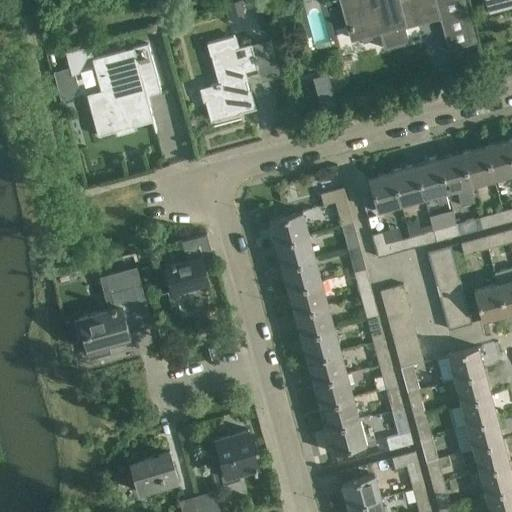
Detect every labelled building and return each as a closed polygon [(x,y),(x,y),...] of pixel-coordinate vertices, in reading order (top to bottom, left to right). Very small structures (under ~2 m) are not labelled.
[(419,16),(422,26),(440,21),(469,13),(465,0),(342,0),(352,35),(379,28),(385,49),(410,42),(407,30),(404,20),(419,16)] [(511,0),(488,0),(491,9),(511,3),(511,0)] [(304,22),(310,53),(324,51),(318,20),(304,22)] [(220,82),(201,87),(211,121),(254,109),(244,72),(257,68),(251,44),(237,48),(233,36),(207,43),(210,55),(212,55),(220,82)] [(148,45),(93,60),(102,92),(88,96),(99,136),(117,131),(118,134),(135,129),(134,126),(153,120),(149,102),(143,83),(157,79),(148,45)] [(54,82),(62,110),(79,105),(71,77),(54,82)] [(511,174),(511,149),(509,139),(486,146),(495,179),(511,174)] [(495,179),(486,146),(463,152),(472,185),(495,179)] [(472,185),(463,152),(439,158),(449,191),(457,189),(462,208),(476,204),(471,185),(472,185)] [(449,191),(439,158),(416,164),(425,198),(436,195),(439,205),(452,202),(449,191)] [(425,198),(416,164),(393,171),(402,204),(425,198)] [(402,204),(393,171),(370,177),(379,211),(402,204)] [(348,200),(344,188),(321,194),(324,206),(335,203),(348,200)] [(354,225),(348,200),(335,203),(342,228),(354,225)] [(511,221),(511,208),(503,211),(507,223),(511,221)] [(310,236),(303,211),(269,220),(276,245),(310,236)] [(507,223),(503,211),(480,217),(484,229),(507,223)] [(461,235),(484,229),(480,217),(458,223),(461,235)] [(438,242),(434,230),(423,233),(421,229),(419,221),(408,224),(411,236),(414,248),(438,242)] [(461,235),(458,223),(434,230),(438,242),(461,235)] [(360,247),(354,225),(342,228),(348,250),(360,247)] [(489,249),(511,243),(509,231),(485,238),(489,249)] [(389,255),(386,243),(382,232),(371,235),(378,258),(389,255)] [(316,259),(313,249),(310,236),(276,245),(283,268),(316,259)] [(414,248),(411,236),(386,243),(389,255),(414,248)] [(489,249),(485,238),(462,244),(465,255),(475,252),(489,249)] [(367,271),(360,247),(348,250),(355,274),(367,271)] [(431,264),(454,257),(452,247),(428,253),(431,264)] [(194,315),(207,311),(200,284),(207,282),(208,282),(201,257),(167,266),(173,291),(174,291),(181,318),(194,315)] [(457,269),(454,257),(431,264),(434,274),(457,269)] [(322,282),(316,260),(316,259),(283,268),(289,291),(322,282)] [(437,286),(460,280),(457,269),(434,274),(437,286)] [(373,293),(367,271),(355,274),(361,297),(373,293)] [(440,297),(463,290),(460,280),(437,286),(440,297)] [(511,312),(511,280),(498,284),(506,315),(511,312)] [(329,305),(323,283),(322,282),(289,291),(295,314),(329,305)] [(381,291),(384,301),(407,295),(404,284),(381,291)] [(506,315),(498,284),(474,291),(482,321),(506,315)] [(141,314),(134,286),(110,293),(114,307),(111,307),(112,310),(78,319),(87,350),(89,349),(91,357),(110,352),(108,344),(131,338),(129,328),(126,318),(141,314)] [(443,308),(466,302),(463,290),(440,297),(443,308)] [(379,316),(373,293),(361,297),(367,319),(379,316)] [(410,307),(407,295),(384,301),(387,314),(410,307)] [(446,320),(469,313),(466,302),(443,308),(446,320)] [(335,328),(329,306),(329,305),(295,314),(302,337),(335,328)] [(390,324),(412,318),(410,307),(387,314),(390,324)] [(472,324),(469,313),(446,320),(449,330),(472,324)] [(385,339),(379,316),(367,319),(373,343),(385,339)] [(415,328),(412,318),(390,324),(393,335),(415,328)] [(341,351),(335,329),(335,328),(302,337),(308,361),(341,351)] [(418,339),(415,328),(393,335),(396,346),(418,339)] [(392,363),(385,339),(373,343),(380,366),(392,363)] [(421,350),(418,339),(396,346),(399,357),(421,350)] [(484,371),(478,347),(436,358),(443,382),(454,379),(484,371)] [(413,364),(424,361),(421,350),(399,357),(402,367),(413,364)] [(348,374),(341,351),(308,361),(314,383),(348,374)] [(398,386),(392,363),(380,366),(386,389),(398,386)] [(419,389),(413,364),(402,367),(408,392),(419,389)] [(491,394),(484,371),(454,379),(461,402),(491,394)] [(354,397),(348,375),(348,374),(314,383),(321,407),(354,397)] [(404,409),(398,386),(386,389),(392,412),(404,409)] [(426,412),(419,389),(408,392),(414,415),(426,412)] [(497,417),(491,394),(461,402),(467,425),(497,417)] [(360,421),(354,398),(354,397),(321,407),(327,430),(360,421)] [(410,433),(404,409),(392,412),(399,436),(410,433)] [(430,429),(426,413),(426,412),(414,415),(420,437),(432,434),(430,429)] [(503,440),(497,417),(467,425),(473,448),(503,440)] [(367,445),(361,422),(360,421),(327,430),(333,454),(367,445)] [(211,440),(218,463),(212,465),(217,484),(239,478),(238,473),(259,467),(248,430),(211,440)] [(413,443),(410,433),(399,436),(388,439),(391,449),(413,443)] [(438,457),(432,434),(420,437),(426,460),(438,457)] [(510,463),(503,440),(473,448),(480,471),(510,463)] [(407,466),(419,463),(416,451),(392,458),(396,469),(407,466)] [(178,482),(170,453),(131,463),(139,492),(178,482)] [(443,475),(438,458),(438,457),(426,460),(433,484),(444,481),(443,475)] [(425,486),(419,463),(407,466),(414,489),(425,486)] [(511,487),(511,472),(510,463),(480,471),(486,495),(511,487)] [(382,499),(375,475),(342,484),(348,508),(382,499)] [(451,505),(444,481),(433,484),(439,507),(451,505)] [(424,511),(431,510),(425,486),(414,489),(419,511),(424,511)] [(511,511),(511,487),(486,495),(490,511),(511,511)] [(217,511),(213,494),(207,495),(196,498),(200,511),(217,511)] [(200,511),(196,498),(180,502),(182,511),(200,511)] [(385,511),(382,499),(348,508),(349,511),(385,511)]
